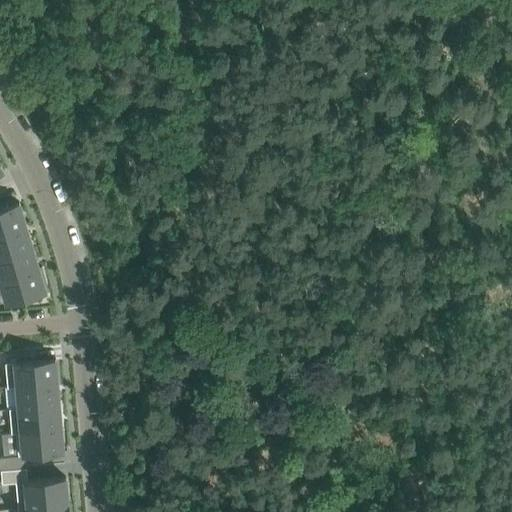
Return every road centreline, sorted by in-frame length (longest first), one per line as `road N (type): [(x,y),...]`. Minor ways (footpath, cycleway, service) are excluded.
road 1 (residential): [(0,108),(48,198),(80,324)]
road 2 (residential): [(80,324),(97,511)]
